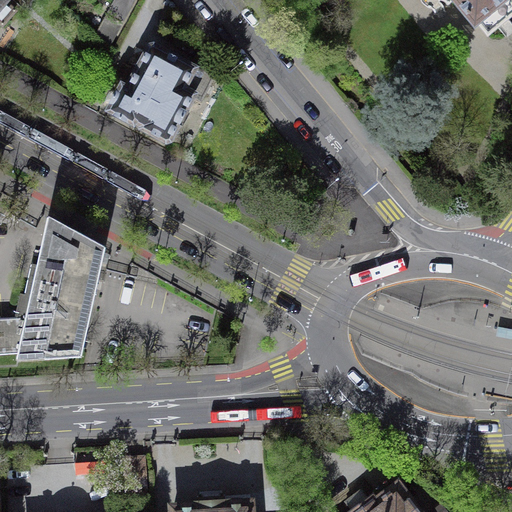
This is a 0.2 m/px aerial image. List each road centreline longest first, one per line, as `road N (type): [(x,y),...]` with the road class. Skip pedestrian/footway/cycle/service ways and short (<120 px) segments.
road 1 (tertiary): [(0,126),(332,305)]
road 2 (tertiary): [(457,266),(391,212),(215,0)]
road 3 (primary): [(0,414),(220,398)]
road 4 (primary): [(220,398),(370,403)]
road 5 (primary): [(370,403),(421,431),(511,434)]
road 6 (primary): [(457,266),(366,275),(332,305)]
